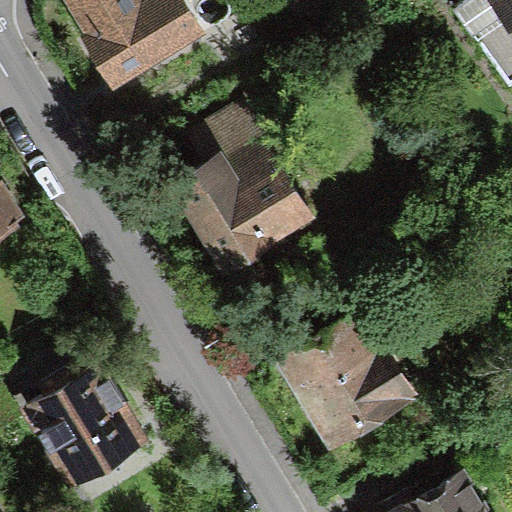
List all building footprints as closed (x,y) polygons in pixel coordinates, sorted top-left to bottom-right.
[(163,0),(63,0),(56,4),(111,99),(193,51),(163,0)] [(511,0),(493,0),(460,22),(511,96),(511,94),(511,0)] [(239,115),(151,165),(215,276),(302,226),(239,115)] [(355,319),(276,364),(329,457),(408,413),(355,319)] [(125,437),(154,421),(108,338),(78,355),(125,437)] [(88,377),(26,410),(70,492),(132,459),(88,377)] [(477,511),(458,476),(392,511),(477,511)]
